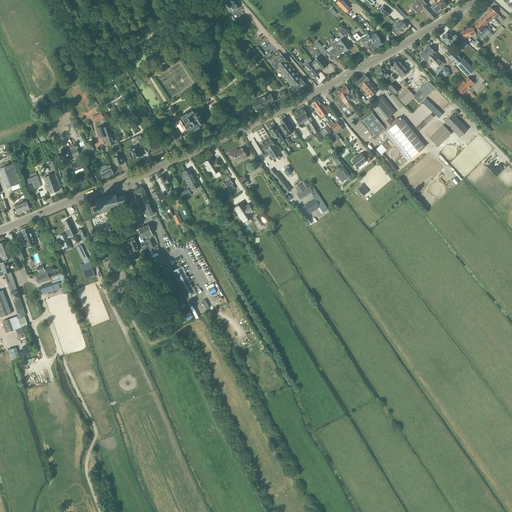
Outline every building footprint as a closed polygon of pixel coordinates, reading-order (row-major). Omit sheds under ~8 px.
[(234,2),(233,0),(232,0),(222,0),(223,0),(225,3),(224,3),(224,4),(230,11),(231,10),(233,12),(235,11),(239,7),(237,6),(234,2)] [(336,3),(339,6),(345,13),(349,8),(343,2),(342,1),(341,0),(338,0),(336,3)] [(437,16),(436,15),(431,9),(424,1),(422,0),(420,0),(412,7),(418,14),(423,10),(432,20),(437,16)] [(441,0),(437,4),(442,10),(447,6),(442,0),(441,0)] [(438,13),(442,10),(437,4),(433,8),(432,7),(431,9),(436,15),(437,13),(438,13)] [(380,9),(382,10),(381,11),(387,17),(391,12),(385,7),(384,7),(383,6),(380,9)] [(405,19),(407,17),(396,6),(394,8),(405,19)] [(334,17),(337,14),(332,8),(328,11),(334,17)] [(493,18),(497,13),(491,8),(487,12),(493,18)] [(488,22),(493,18),(487,12),(483,17),(488,22)] [(483,17),(479,22),(484,27),(488,22),(483,17)] [(397,36),(401,32),(407,27),(402,21),(400,23),(399,22),(396,26),(392,30),(397,36)] [(490,32),(484,27),(479,22),(474,26),(477,28),(476,30),(479,34),(481,38),(484,36),(481,33),(481,32),(480,31),(483,29),(484,30),(483,30),(484,30),(488,34),(490,32)] [(467,29),(470,36),(476,34),(475,31),(473,27),(467,29)] [(344,28),(339,31),(344,38),(349,34),(348,33),(344,28)] [(470,38),(470,36),(467,29),(462,31),(464,38),(467,37),(468,39),(470,38)] [(373,30),(368,34),(370,37),(376,46),(376,47),(377,47),(382,44),(376,34),(375,34),(373,30)] [(444,35),(443,36),(442,36),(441,37),(441,38),(441,39),(448,44),(451,40),(454,43),(459,38),(454,34),(452,36),(447,32),(444,35)] [(369,50),(376,46),(370,37),(368,34),(366,35),(361,38),(360,37),(358,35),(356,33),(352,36),(353,38),(358,43),(362,41),(365,45),(366,44),(369,50)] [(344,52),(351,47),(344,38),(337,43),(344,51),(344,52)] [(325,56),(328,53),(318,42),(314,45),(325,56)] [(336,57),(344,51),(337,43),(335,44),(337,46),(331,50),(336,57)] [(434,51),(429,46),(420,55),(427,62),(427,61),(436,69),(437,70),(445,63),(443,62),(444,61),(436,53),(437,51),(435,49),(434,51)] [(467,77),(474,70),(455,50),(448,57),(467,77)] [(285,63),(286,62),(287,61),(282,55),(276,60),(274,62),(271,64),(272,65),(273,67),(276,70),(278,69),(285,63)] [(323,69),(328,65),(320,56),(315,60),(312,62),(320,70),(322,68),(323,69)] [(402,77),(409,71),(397,58),(390,64),(402,77)] [(503,72),(506,69),(494,58),(491,61),(503,72)] [(320,70),(312,62),(310,64),(309,63),(304,67),(312,77),(318,72),(317,72),(320,70)] [(285,77),(292,71),(285,63),(278,69),(285,77)] [(387,78),(389,76),(387,73),(388,73),(382,67),(376,73),(382,79),(385,76),(387,78)] [(292,86),(299,80),(292,71),(285,77),(292,86)] [(378,91),(365,75),(356,83),(360,88),(361,87),(370,98),(372,96),(378,91)] [(463,95),(474,84),(468,77),(457,89),(463,95)] [(299,80),(292,86),(290,87),(295,93),(305,84),(305,83),(304,82),(303,81),(301,78),(300,78),(299,80)] [(396,94),(401,89),(394,82),(389,87),(396,94)] [(426,84),(415,95),(415,96),(414,98),(419,104),(421,102),(433,91),(426,84)] [(348,96),(347,94),(349,92),(345,86),(340,89),(346,99),(346,98),(350,103),(356,99),(353,93),(348,96)] [(405,105),(414,96),(407,88),(398,97),(405,105)] [(346,99),(340,89),(335,92),(336,93),(335,93),(336,95),(337,95),(339,98),(339,99),(340,101),(339,102),(342,108),(345,107),(347,110),(348,109),(351,113),(355,110),(350,103),(346,98),(346,99)] [(288,93),(286,90),(279,93),(281,98),(289,94),(289,95),(290,95),(291,95),(292,95),(292,94),(292,93),(291,92),(290,92),(289,92),(289,93),(288,93)] [(257,112),(258,111),(258,110),(258,109),(274,102),(270,94),(253,102),(256,109),(255,109),(255,110),(255,111),(256,111),(257,112)] [(367,106),(371,111),(385,128),(392,122),(389,118),(396,112),(388,103),(382,95),(376,101),(372,96),(370,98),(366,101),(364,98),(362,100),(364,102),(367,106)] [(324,106),(319,99),(311,104),(312,105),(311,105),(312,108),(313,107),(319,115),(317,116),(319,119),(321,118),(329,113),(328,113),(330,112),(325,106),(324,106)] [(437,117),(441,113),(426,99),(423,103),(437,117)] [(44,116),(45,115),(51,113),(54,111),(52,106),(42,110),(42,111),(44,116)] [(304,108),(296,113),(295,114),(296,116),(296,117),(295,118),(296,119),(299,124),(309,118),(304,108)] [(195,114),(193,111),(188,114),(187,113),(181,117),(184,121),(187,125),(185,126),(188,131),(193,128),(195,131),(200,127),(199,126),(204,122),(200,116),(197,112),(195,114)] [(376,137),(386,129),(385,128),(371,111),(364,116),(361,119),(359,116),(357,118),(359,121),(362,119),(376,137)] [(460,138),(469,130),(453,114),(445,122),(460,138)] [(419,131),(424,126),(433,118),(431,115),(430,116),(424,121),(416,128),(419,131)] [(75,132),(80,130),(74,117),(70,119),(75,132)] [(392,122),(385,128),(386,129),(387,131),(385,133),(403,156),(407,161),(425,147),(403,118),(400,121),(397,118),(392,122)] [(291,134),(294,132),(293,130),(292,130),(285,119),(284,120),(284,119),(281,121),(282,121),(280,122),(283,125),(280,126),(285,133),(286,133),(289,131),(291,134)] [(314,133),(318,130),(313,122),(309,124),(314,133)] [(334,132),(341,127),(338,123),(337,122),(330,127),(334,132)] [(439,147),(452,134),(444,125),(430,139),(439,147)] [(105,137),(108,146),(117,143),(116,140),(114,141),(111,132),(110,133),(108,133),(106,129),(105,126),(96,129),(100,138),(105,137)] [(322,131),(320,132),(326,141),(327,140),(328,139),(327,137),(332,133),(328,126),(321,131),(322,131)] [(283,140),(280,135),(275,127),(269,131),(274,139),(278,137),(281,141),(283,140)] [(159,146),(163,144),(159,136),(154,139),(159,146)] [(280,158),(281,157),(274,145),(274,144),(271,139),(261,144),(262,147),(265,151),(267,150),(269,153),(273,160),(276,158),(278,157),(278,158),(279,159),(280,158)] [(132,160),(143,155),(140,148),(144,146),(142,141),(139,142),(140,145),(138,146),(128,150),(132,160)] [(73,157),(80,154),(78,148),(77,145),(69,147),(73,157)] [(154,158),(163,153),(160,147),(151,152),(154,158)] [(247,157),(242,148),(235,152),(235,151),(228,154),(233,162),(242,157),(243,160),(247,157)] [(378,158),(380,155),(375,150),(372,153),(377,159),(378,158)] [(121,159),(119,153),(116,154),(117,157),(113,158),(116,166),(117,166),(117,167),(120,166),(120,165),(125,163),(123,158),(121,159)] [(359,166),(368,159),(370,161),(372,160),(367,154),(365,156),(363,153),(353,160),(359,166)] [(386,163),(389,161),(383,154),(380,157),(386,163)] [(207,166),(206,167),(209,173),(211,172),(213,175),(219,171),(217,167),(222,164),(220,161),(219,162),(218,160),(215,161),(212,157),(204,162),(207,166)] [(74,170),(82,167),(79,161),(71,164),(74,170)] [(96,183),(101,180),(99,176),(97,172),(93,161),(87,164),(96,183)] [(395,173),(398,170),(390,161),(386,163),(395,173)] [(14,163),(14,164),(0,168),(7,187),(22,182),(14,163)] [(99,170),(100,171),(101,173),(100,173),(103,179),(103,180),(114,175),(111,168),(110,166),(110,165),(107,167),(106,165),(102,167),(102,168),(102,169),(99,170)] [(276,173),(273,168),(270,170),(281,186),(282,186),(287,192),(291,190),(281,176),(280,176),(277,172),(276,173)] [(191,190),(200,186),(191,169),(182,173),(191,190)] [(337,175),(342,182),(349,177),(343,170),(337,175)] [(60,190),(53,174),(44,178),(46,185),(44,185),(46,191),(48,190),(50,194),(60,190)] [(40,187),(37,176),(32,178),(26,180),(28,184),(33,182),(35,189),(40,187)] [(162,189),(160,190),(162,194),(164,193),(163,191),(170,187),(168,184),(169,183),(167,179),(166,179),(164,176),(157,179),(162,189)] [(239,180),(242,185),(247,181),(248,181),(244,176),(239,180)] [(231,192),(229,189),(234,186),(232,184),(233,184),(230,180),(225,184),(227,188),(228,187),(231,192)] [(296,188),(298,190),(299,193),(297,194),(300,198),(300,199),(313,192),(310,187),(308,188),(305,190),(303,188),(301,184),(296,188)] [(364,197),(369,192),(363,185),(358,189),(364,197)] [(154,213),(143,188),(134,191),(139,203),(138,203),(142,212),(143,212),(145,217),(148,216),(154,213)] [(157,202),(164,198),(162,194),(160,190),(159,189),(152,193),(157,202)] [(182,199),(191,195),(188,189),(179,193),(182,199)] [(116,196),(115,193),(115,194),(112,195),(112,194),(111,194),(111,195),(108,196),(108,195),(107,195),(107,196),(105,197),(104,196),(103,196),(104,197),(101,197),(100,197),(100,198),(98,198),(98,197),(97,198),(97,199),(95,199),(95,198),(94,199),(93,200),(93,201),(95,200),(95,204),(91,205),(93,211),(98,210),(99,213),(97,214),(98,214),(99,214),(99,215),(100,215),(100,214),(104,213),(104,214),(105,213),(105,212),(108,212),(108,213),(109,212),(111,211),(112,212),(112,211),(115,210),(115,211),(116,210),(116,209),(119,209),(119,210),(128,207),(127,205),(127,204),(126,203),(128,201),(129,201),(129,200),(128,200),(127,198),(128,197),(127,196),(127,197),(124,195),(125,194),(124,194),(124,195),(121,196),(121,195),(120,195),(120,196),(117,197),(117,196),(116,196)] [(310,214),(320,207),(315,199),(305,206),(310,214)] [(24,211),(30,209),(27,200),(21,202),(24,211)] [(18,214),(24,211),(21,202),(15,205),(18,214)] [(244,222),(252,217),(250,213),(253,211),(249,205),(246,207),(243,203),(235,208),(244,222)] [(69,238),(76,235),(70,220),(65,222),(68,229),(65,230),(68,237),(67,237),(65,234),(59,236),(62,242),(60,243),(61,245),(63,245),(65,248),(64,247),(70,244),(71,245),(68,238),(69,238)] [(142,238),(144,243),(145,243),(146,246),(144,247),(146,250),(151,248),(155,247),(151,238),(150,237),(153,235),(152,234),(151,230),(148,225),(144,226),(143,227),(142,227),(141,228),(138,229),(139,232),(142,238)] [(27,248),(36,245),(29,227),(20,231),(27,248)] [(82,239),(88,236),(84,228),(78,230),(82,239)] [(130,267),(134,266),(130,257),(134,255),(134,254),(135,253),(135,251),(139,249),(133,237),(122,243),(128,253),(124,255),(130,267)] [(7,241),(0,243),(0,252),(4,262),(1,263),(4,274),(11,272),(7,261),(6,259),(13,257),(13,256),(7,241)] [(23,260),(26,259),(20,244),(17,245),(23,260)] [(90,262),(81,265),(85,278),(94,275),(90,262)] [(43,265),(37,268),(38,272),(39,275),(45,272),(44,270),(43,265)] [(181,267),(173,271),(186,298),(195,293),(197,293),(194,286),(193,287),(191,283),(191,282),(188,276),(187,277),(186,273),(187,273),(183,266),(181,267)] [(179,310),(186,306),(166,270),(160,273),(179,310)] [(59,285),(61,284),(58,276),(61,275),(60,272),(49,276),(47,273),(36,276),(38,283),(52,278),(53,283),(40,287),(42,294),(55,289),(55,290),(60,289),(59,285)] [(0,293),(0,316),(0,318),(8,315),(0,293)] [(20,298),(13,301),(13,302),(17,311),(20,310),(24,309),(20,298)] [(6,333),(11,332),(11,331),(14,330),(10,319),(8,320),(7,320),(2,322),(6,333)] [(11,361),(20,358),(16,348),(8,350),(11,361)]
